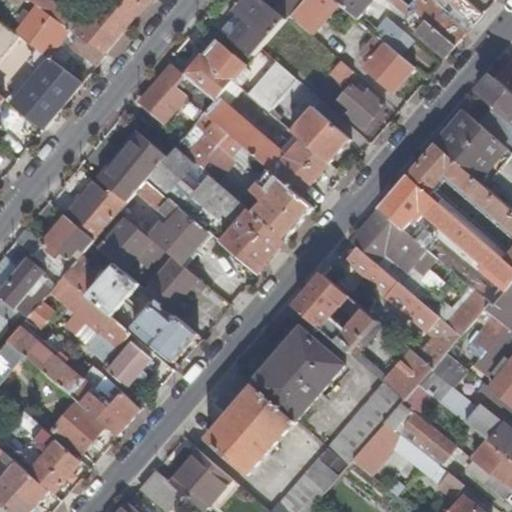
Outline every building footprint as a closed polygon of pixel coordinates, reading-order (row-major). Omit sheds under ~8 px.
[(28,0),(38,7),(66,27),(73,18),(48,0),(28,0)] [(104,0),(76,35),(84,41),(104,56),(150,0),(104,0)] [(235,39),(256,57),(263,49),(288,20),(275,9),(263,0),(248,0),(238,12),(249,22),(235,39)] [(294,0),(282,0),(275,9),(288,20),(290,17),(300,5),(296,1),(294,0)] [(304,0),(300,5),(290,17),(314,37),(342,5),(336,0),(304,0)] [(336,0),(342,5),(360,20),(377,0),(336,0)] [(412,7),(403,0),(394,0),(392,3),(429,35),(424,40),(446,59),(457,46),(412,7)] [(429,0),(417,0),(412,7),(457,46),(468,34),(432,2),(429,0)] [(446,0),(475,25),(483,16),(465,0),(446,0)] [(17,35),(20,37),(30,44),(37,50),(49,58),(67,34),(72,38),(76,35),(66,27),(38,7),(17,35)] [(389,18),(375,33),(377,34),(388,44),(393,48),(403,57),(416,42),(389,18)] [(0,60),(20,37),(17,35),(0,22),(0,60)] [(388,44),(377,34),(360,54),(371,64),(388,44)] [(76,51),(97,67),(106,57),(104,56),(84,41),(76,51)] [(248,66),(221,43),(205,61),(201,58),(188,73),(190,75),(202,84),(200,87),(204,90),(217,101),(248,66)] [(416,68),(403,57),(393,48),(388,44),(371,64),(367,68),(394,92),(416,68)] [(25,90),(58,114),(83,84),(84,84),(49,58),(37,50),(30,59),(43,69),(25,90)] [(344,85),(356,73),(343,62),(332,75),(344,85)] [(273,108),(298,80),(279,63),(250,96),(279,121),(283,117),(273,108)] [(188,76),(174,65),(141,103),(166,125),(188,99),(206,114),(209,110),(217,101),(204,90),(200,87),(199,86),(188,76)] [(496,77),(511,92),(511,70),(506,65),(496,77)] [(190,75),(188,76),(199,86),(200,87),(202,84),(190,75)] [(352,86),(340,99),(353,111),(348,116),(363,130),(385,106),(369,92),(365,97),(352,86)] [(493,104),(511,120),(511,99),(504,93),(493,104)] [(271,170),(302,197),(329,165),(304,143),(288,162),(217,101),(209,110),(206,114),(217,123),(243,146),(271,170)] [(511,122),(496,108),(482,124),(511,150),(511,148),(511,122)] [(304,143),(329,165),(351,141),(314,109),(292,133),(304,143)] [(466,111),(438,144),(483,183),(489,176),(496,182),(511,196),(511,150),(482,124),(466,111)] [(200,137),(186,154),(198,164),(212,177),(214,178),(243,146),(217,123),(203,139),(200,137)] [(113,190),(129,203),(139,191),(150,179),(169,157),(142,134),(102,181),(113,190)] [(438,144),(410,176),(431,195),(447,175),(511,231),(511,253),(497,241),(491,248),(511,266),(511,208),(490,190),(483,183),(438,144)] [(169,157),(150,179),(170,196),(181,207),(185,209),(211,232),(259,275),(288,241),(259,217),(256,213),(227,189),(214,178),(212,177),(198,164),(186,154),(178,147),(169,157)] [(259,217),(288,241),(316,209),(302,197),(271,170),(254,191),(266,201),(280,185),(283,187),(259,217)] [(410,176),(381,209),(406,231),(439,259),(480,295),(487,287),(412,223),(423,211),(486,267),(483,270),(502,287),(496,295),(501,299),(511,286),(511,266),(491,248),(442,205),(431,195),(410,176)] [(489,176),(483,183),(490,190),(496,182),(489,176)] [(150,179),(139,191),(171,218),(181,207),(170,196),(150,179)] [(67,217),(96,241),(122,212),(129,203),(113,190),(110,194),(95,183),(67,217)] [(227,189),(256,213),(258,210),(255,203),(232,184),(227,189)] [(446,201),(442,205),(491,248),(497,241),(455,204),(452,206),(446,201)] [(163,224),(151,237),(154,240),(176,259),(182,264),(211,232),(185,209),(181,207),(171,218),(175,221),(170,228),(163,224)] [(381,209),(353,242),(366,253),(378,263),(386,254),(408,274),(413,268),(423,277),(439,259),(406,231),(381,209)] [(84,255),(94,244),(96,241),(67,217),(34,255),(63,280),(65,277),(84,255)] [(151,237),(131,219),(105,248),(128,269),(143,253),(156,264),(144,278),(153,287),(176,259),(154,240),(151,237)] [(378,263),(366,253),(355,266),(390,296),(390,298),(430,332),(442,319),(378,263)] [(91,260),(84,255),(65,277),(112,318),(140,285),(118,265),(102,283),(84,268),(91,260)] [(153,287),(152,288),(174,307),(199,279),(182,264),(176,259),(153,287)] [(28,260),(0,293),(0,295),(2,298),(15,309),(16,307),(26,295),(31,298),(46,280),(42,277),(45,273),(28,260)] [(351,297),(325,275),(297,307),(357,358),(360,354),(367,346),(363,342),(380,322),(367,311),(358,321),(343,338),(339,335),(344,329),(341,326),(342,324),(334,317),(342,307),(351,297)] [(112,318),(65,277),(63,280),(52,292),(65,303),(76,314),(71,319),(82,329),(87,323),(108,342),(97,355),(106,363),(112,357),(110,356),(116,349),(118,350),(132,335),(112,318)] [(491,304),(486,310),(507,327),(511,320),(511,286),(501,299),(495,306),(491,304)] [(152,288),(148,292),(161,303),(170,312),(174,307),(152,288)] [(65,303),(52,292),(43,303),(55,314),(65,303)] [(38,305),(31,298),(26,295),(16,307),(28,316),(38,305)] [(367,311),(351,297),(342,307),(358,321),(367,311)] [(0,331),(0,341),(5,346),(10,341),(21,329),(22,327),(28,320),(15,309),(2,298),(0,300),(0,315),(8,323),(0,331)] [(172,323),(156,308),(147,301),(133,317),(144,327),(140,333),(174,363),(198,336),(176,317),(172,323)] [(40,331),(55,314),(43,303),(28,320),(40,331)] [(170,312),(161,303),(156,308),(172,323),(176,317),(170,312)] [(511,342),(490,323),(470,346),(480,356),(474,365),(487,375),(511,345),(511,342)] [(25,355),(81,404),(91,393),(94,390),(85,381),(60,360),(44,346),(22,327),(21,329),(10,341),(25,355)] [(304,330),(255,386),(297,421),(345,365),(304,330)] [(54,334),(44,346),(60,360),(71,349),(54,334)] [(5,346),(0,352),(0,384),(25,355),(10,341),(5,346)] [(113,357),(105,368),(127,388),(152,360),(134,344),(118,361),(113,357)] [(388,379),(385,383),(406,401),(420,385),(427,377),(434,369),(413,351),(388,379)] [(360,354),(357,358),(385,383),(388,379),(360,354)] [(468,371),(447,354),(434,369),(427,377),(449,394),(468,371)] [(511,364),(492,390),(493,390),(511,405),(511,364)] [(94,390),(105,377),(95,369),(85,381),(94,390)] [(449,394),(427,377),(420,385),(431,394),(438,400),(443,403),(467,423),(479,409),(459,392),(454,398),(449,394)] [(406,401),(385,383),(328,448),(349,466),(354,461),(387,423),(403,404),(406,401)] [(420,385),(406,401),(403,404),(422,419),(438,400),(431,394),(420,385)] [(493,390),(492,390),(486,385),(482,392),(497,404),(496,405),(505,413),(511,405),(493,390)] [(297,421),(255,386),(208,441),(249,476),(297,421)] [(118,437),(142,409),(119,389),(115,394),(119,397),(109,410),(91,393),(81,404),(118,437)] [(443,403),(438,400),(422,419),(426,422),(443,403)] [(15,421),(16,420),(25,412),(17,404),(7,415),(15,421)] [(422,419),(403,404),(387,423),(402,435),(440,466),(447,471),(451,474),(467,454),(426,422),(422,419)] [(77,405),(54,431),(82,457),(106,429),(77,405)] [(480,407),(479,409),(467,423),(492,442),(504,427),(480,407)] [(29,473),(51,492),(54,495),(82,462),(25,412),(16,420),(39,437),(34,442),(46,454),(29,473)] [(387,423),(354,461),(368,471),(387,448),(389,450),(393,445),(402,435),(387,423)] [(511,429),(506,425),(504,427),(492,442),(511,458),(511,429)] [(402,435),(393,445),(403,453),(432,476),(440,466),(402,435)] [(511,458),(492,442),(476,461),(494,475),(486,486),(505,501),(511,492),(511,458)] [(0,458),(1,458),(13,469),(0,483),(0,511),(33,511),(51,492),(29,473),(28,472),(24,469),(0,448),(0,458)] [(309,511),(349,466),(328,448),(272,511),(309,511)] [(233,479),(201,452),(173,484),(184,494),(204,511),(233,479)] [(468,471),(486,486),(494,475),(476,461),(468,471)] [(173,484),(156,470),(140,488),(166,511),(167,511),(184,494),(173,484)] [(451,474),(447,471),(437,482),(441,486),(451,474)] [(456,498),(466,486),(451,474),(441,486),(456,498)] [(481,511),(465,498),(454,511),(481,511)] [(137,511),(127,503),(119,511),(137,511)]
